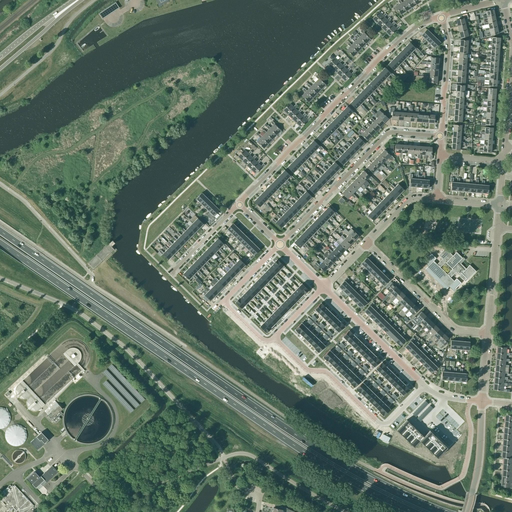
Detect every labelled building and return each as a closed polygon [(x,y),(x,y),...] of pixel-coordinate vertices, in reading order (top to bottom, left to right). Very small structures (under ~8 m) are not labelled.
[(400,4),(396,7),(397,10),(401,15),(406,12),(401,4),(402,3),(399,0),(398,1),(400,4)] [(402,3),(401,4),(406,12),(411,8),(406,0),(404,0),(405,1),(402,3)] [(406,0),(411,8),(416,5),(413,0),(406,0)] [(111,5),(115,11),(120,8),(116,2),(111,5)] [(107,8),(111,14),(115,11),(111,5),(107,8)] [(103,11),(106,17),(111,14),(107,8),(103,11)] [(487,16),(482,17),(483,19),(487,19),(487,18),(495,16),(494,10),(486,11),(487,16)] [(103,11),(98,14),(102,20),(106,17),(103,11)] [(379,12),(372,19),(377,23),(383,17),(384,17),(386,15),(385,13),(382,16),(379,12)] [(457,25),(465,23),(464,20),(468,19),(468,16),(467,17),(463,18),(456,20),(457,25)] [(488,22),(484,23),(484,25),(488,24),(488,23),(496,22),(495,16),(487,18),(487,19),(488,22)] [(383,17),(377,23),(381,28),(388,21),(388,22),(391,19),(389,17),(387,20),(384,17),(383,17)] [(388,21),(381,28),(385,32),(392,25),(393,26),(395,23),(394,22),(391,24),(388,22),(388,21)] [(459,31),(466,29),(466,26),(470,25),(469,22),(465,23),(457,25),(459,31)] [(489,28),(485,29),(485,31),(489,30),(489,29),(497,28),(496,22),(488,23),(488,24),(489,28)] [(392,25),(385,32),(390,36),(396,30),(397,30),(400,28),(398,26),(395,29),(393,26),(392,25)] [(470,28),(466,29),(459,31),(460,38),(468,36),(467,31),(471,30),(470,28)] [(490,34),(486,35),(487,37),(491,36),(491,35),(498,34),(497,28),(489,29),(489,30),(490,34)] [(360,37),(359,37),(366,44),(370,40),(364,33),(364,32),(362,30),(360,31),(363,34),(360,37)] [(427,30),(421,35),(425,39),(422,42),(423,44),(426,40),(431,34),(427,30)] [(356,41),(355,42),(362,48),(366,44),(359,37),(360,37),(357,34),(356,36),(358,38),(356,41)] [(431,34),(426,40),(429,43),(426,46),(428,48),(431,45),(430,44),(436,38),(431,34)] [(351,45),(351,46),(357,53),(362,48),(355,42),(356,41),(353,38),(351,40),(354,43),(351,45)] [(436,38),(430,44),(431,45),(434,47),(430,51),(432,52),(435,49),(435,48),(440,43),(436,38)] [(350,47),(346,51),(353,57),(357,53),(351,46),(351,45),(349,43),(347,44),(350,47)] [(410,43),(405,47),(411,53),(412,52),(414,49),(417,52),(419,51),(416,48),(415,48),(410,43)] [(405,47),(401,52),(407,57),(410,54),(413,57),(415,55),(412,52),(411,53),(405,47)] [(401,52),(397,56),(402,62),(403,61),(406,58),(409,61),(410,60),(407,57),(401,52)] [(397,56),(392,60),(398,66),(399,65),(401,63),(407,68),(408,66),(403,61),(402,62),(397,56)] [(332,60),(328,64),(332,69),(339,62),(339,63),(342,60),(340,59),(338,61),(334,58),(332,60)] [(392,60),(388,65),(393,71),(397,67),(400,70),(402,69),(399,65),(398,66),(392,60)] [(339,62),(332,69),(336,73),(343,66),(344,67),(346,65),(345,63),(342,66),(339,63),(339,62)] [(343,66),(336,73),(341,77),(347,71),(348,72),(351,69),(349,67),(347,70),(344,67),(343,66)] [(385,68),(380,72),(386,78),(387,77),(390,75),(393,78),(394,76),(391,73),(390,73),(385,68)] [(347,71),(341,77),(345,82),(352,75),(352,76),(355,73),(357,71),(355,70),(354,72),(353,72),(351,74),(348,72),(347,71)] [(380,72),(376,77),(382,82),(385,79),(388,82),(390,80),(387,77),(386,78),(380,72)] [(403,81),(408,76),(405,72),(399,78),(403,81)] [(315,82),(314,83),(321,89),(326,85),(319,78),(317,75),(315,77),(318,79),(315,82)] [(376,77),(372,81),(377,87),(378,86),(381,83),(384,87),(386,85),(382,82),(376,77)] [(311,87),(310,87),(317,94),(321,89),(314,83),(315,82),(312,80),(311,81),(314,84),(311,87)] [(372,81),(367,86),(373,91),(374,91),(376,88),(380,91),(381,89),(378,86),(377,87),(372,81)] [(307,91),(306,92),(313,98),(317,94),(310,87),(311,87),(308,84),(307,86),(309,88),(307,91)] [(367,86),(363,90),(369,96),(369,95),(372,92),(375,95),(377,94),(374,91),(373,91),(367,86)] [(305,93),(302,96),(308,103),(313,98),(306,92),(307,91),(304,88),(302,90),(305,93)] [(363,90),(359,95),(364,100),(365,99),(368,97),(371,100),(373,98),(369,95),(369,96),(363,90)] [(359,95),(354,99),(360,105),(361,104),(363,101),(367,104),(368,103),(365,99),(364,100),(359,95)] [(354,99),(350,104),(356,109),(359,106),(362,109),(364,107),(361,104),(360,105),(354,99)] [(290,104),(283,110),(287,115),(294,108),(295,109),(297,106),(296,105),(293,107),(290,104)] [(347,106),(343,111),(348,117),(349,116),(352,113),(355,116),(357,115),(353,111),(353,112),(347,106)] [(294,108),(287,115),(292,119),(298,112),(299,113),(302,110),(300,109),(298,111),(295,109),(294,108)] [(389,108),(389,112),(390,112),(390,115),(391,115),(392,115),(392,120),(398,120),(398,117),(398,112),(397,112),(394,112),(394,108),(392,108),(389,108)] [(343,111),(338,115),(344,121),(345,120),(347,118),(351,121),(352,119),(349,116),(348,117),(343,111)] [(298,112),(292,119),(296,123),(303,117),(306,115),(304,113),(302,116),(299,113),(298,112)] [(375,114),(374,115),(377,118),(378,117),(384,123),(388,119),(382,113),(379,117),(376,114),(375,114)] [(338,115),(334,120),(340,126),(340,125),(343,128),(346,125),(348,124),(345,120),(344,121),(338,115)] [(303,117),(296,123),(300,128),(307,121),(308,122),(310,119),(309,117),(306,120),(303,117)] [(371,118),(370,120),(373,123),(374,122),(379,127),(384,123),(378,117),(377,118),(374,121),(371,118)] [(334,120),(330,124),(335,130),(336,129),(339,127),(342,130),(343,128),(340,125),(340,126),(334,120)] [(271,128),(270,129),(277,135),(281,131),(274,124),(275,124),(272,121),(271,123),(273,125),(271,128)] [(367,122),(366,124),(369,127),(369,126),(375,132),(379,127),(374,122),(373,123),(370,125),(367,122)] [(266,123),(264,125),(266,127),(269,130),(266,133),(272,140),(277,135),(270,129),(271,128),(266,123)] [(330,124),(325,129),(331,134),(332,134),(334,131),(338,134),(339,133),(339,132),(336,129),(335,130),(330,124)] [(363,126),(361,128),(364,131),(365,130),(371,136),(375,132),(369,126),(369,127),(366,129),(363,126)] [(325,129),(321,133),(327,139),(327,138),(330,135),(333,139),(335,137),(332,134),(331,134),(325,129)] [(262,137),(261,138),(268,144),(272,140),(266,133),(264,130),(262,132),(265,134),(262,137)] [(359,131),(357,132),(360,136),(361,135),(367,141),(371,136),(365,130),(364,131),(362,134),(359,131)] [(257,132),(256,134),(258,136),(261,138),(257,142),(264,149),(268,144),(261,138),(262,137),(259,134),(257,132)] [(321,133),(316,138),(322,143),(326,140),(329,143),(330,141),(327,138),(327,139),(321,133)] [(352,138),(350,139),(354,143),(354,142),(360,147),(365,143),(359,137),(355,141),(352,138)] [(314,141),(309,145),(315,151),(316,150),(318,147),(322,150),(323,149),(320,146),(319,146),(314,141)] [(348,142),(346,144),(349,147),(350,146),(356,152),(360,147),(354,142),(354,143),(351,145),(348,142)] [(309,145),(305,150),(311,155),(314,152),(317,155),(321,158),(322,157),(319,153),(316,150),(315,151),(309,145)] [(343,147),(342,148),(345,151),(346,151),(352,156),(356,152),(350,146),(349,147),(347,150),(343,147)] [(241,153),(237,157),(242,161),(248,154),(249,155),(252,153),(250,151),(248,154),(244,150),(241,153)] [(305,150),(300,154),(306,160),(307,159),(310,156),(313,159),(314,158),(311,155),(305,150)] [(337,150),(336,151),(338,153),(341,156),(341,155),(347,161),(352,156),(346,151),(345,151),(342,154),(339,151),(337,150)] [(384,150),(380,154),(386,160),(386,159),(389,157),(392,160),(394,158),(390,155),(390,156),(384,150)] [(248,154),(242,161),(246,165),(253,159),(254,159),(256,157),(255,155),(252,158),(249,155),(248,154)] [(300,154),(296,159),(302,164),(303,163),(305,161),(309,164),(310,162),(307,159),(306,160),(300,154)] [(380,154),(376,159),(381,164),(382,164),(385,161),(388,164),(389,162),(386,159),(386,160),(380,154)] [(335,156),(333,157),(337,160),(343,165),(347,161),(341,155),(341,156),(338,159),(335,156)] [(253,159),(246,165),(251,170),(257,163),(258,164),(261,161),(259,160),(256,162),(254,159),(253,159)] [(296,159),(292,163),(298,169),(298,168),(301,171),(304,168),(306,169),(307,168),(306,166),(303,163),(302,164),(296,159)] [(376,159),(371,163),(377,169),(378,168),(380,165),(383,168),(385,167),(382,164),(381,164),(376,159)] [(328,163),(326,164),(330,167),(336,172),(340,168),(335,162),(331,166),(328,163)] [(257,163),(251,170),(255,174),(262,167),(262,168),(265,165),(263,164),(261,166),(258,164),(257,163)] [(292,163),(287,167),(293,173),(297,169),(300,173),(301,171),(298,168),(298,169),(292,163)] [(371,163),(367,167),(373,173),(376,170),(379,173),(381,171),(378,168),(377,169),(371,163)] [(315,167),(314,169),(318,173),(321,176),(322,175),(327,181),(332,177),(326,171),(325,172),(322,175),(319,171),(315,167)] [(324,167),(322,169),(325,172),(326,171),(332,177),(336,172),(330,167),(327,170),(324,167)] [(285,170),(280,175),(286,181),(287,180),(289,177),(292,180),(294,179),(291,175),(290,176),(285,170)] [(364,171),(359,175),(365,181),(366,180),(368,178),(372,181),(373,179),(370,176),(369,176),(364,171)] [(280,175),(276,179),(281,185),(282,184),(285,182),(288,185),(290,183),(287,180),(286,181),(280,175)] [(315,176),(313,178),(317,181),(317,180),(323,185),(327,181),(322,175),(321,176),(318,179),(315,176)] [(359,175),(355,180),(361,186),(361,185),(364,188),(366,186),(367,185),(369,184),(368,183),(366,180),(365,181),(359,175)] [(276,179),(271,184),(277,189),(278,189),(281,186),(284,189),(285,187),(282,184),(281,185),(276,179)] [(311,180),(309,182),(312,185),(313,184),(319,190),(323,185),(317,180),(317,181),(314,183),(311,180)] [(355,180),(350,184),(356,190),(357,189),(360,187),(363,190),(364,188),(361,185),(361,186),(355,180)] [(271,184),(267,188),(273,194),(273,193),(277,196),(279,193),(280,194),(282,193),(281,192),(278,189),(277,189),(271,184)] [(306,185),(305,186),(308,190),(309,189),(314,195),(319,190),(313,184),(312,185),(309,188),(306,185)] [(350,184),(346,189),(352,194),(353,194),(355,191),(358,194),(360,192),(357,189),(356,190),(350,184)] [(391,185),(390,186),(393,189),(394,189),(399,194),(404,190),(398,184),(395,188),(391,185)] [(267,188),(263,193),(268,198),(269,198),(272,195),(275,198),(277,196),(273,193),(273,194),(267,188)] [(346,189),(342,193),(347,199),(351,195),(354,199),(356,200),(358,199),(356,197),(353,194),(352,194),(346,189)] [(387,189),(385,191),(389,194),(389,193),(395,199),(399,194),(394,189),(393,189),(390,192),(387,189)] [(299,192),(298,193),(301,196),(302,196),(308,201),(312,197),(306,191),(303,195),(299,192)] [(201,193),(196,199),(199,202),(196,205),(198,207),(201,204),(200,203),(206,197),(201,193)] [(263,193),(258,197),(264,203),(265,202),(267,199),(269,201),(271,202),(272,201),(269,198),(268,198),(263,193)] [(383,193),(381,195),(384,198),(385,198),(391,203),(395,199),(389,193),(389,194),(386,197),(383,193)] [(295,196),(294,198),(297,201),(297,200),(303,206),(308,201),(302,196),(301,196),(298,199),(295,196)] [(206,197),(200,203),(201,204),(204,207),(201,210),(202,211),(205,208),(205,207),(210,202),(206,197)] [(258,197),(254,202),(260,207),(263,204),(266,207),(268,208),(269,206),(268,205),(265,202),(264,203),(258,197)] [(378,198),(377,200),(380,203),(381,202),(386,208),(391,203),(385,198),(384,198),(382,201),(378,198)] [(291,201),(289,202),(292,205),(293,205),(299,210),(303,206),(297,200),(297,201),(294,204),(291,201)] [(210,202),(205,207),(205,208),(208,211),(205,214),(207,216),(210,212),(209,212),(215,206),(210,202)] [(374,202),(372,204),(376,207),(376,206),(382,212),(386,208),(381,202),(380,203),(377,206),(374,202)] [(370,207),(368,209),(371,212),(372,211),(378,217),(382,212),(376,206),(376,207),(372,204),(370,207)] [(286,205),(285,207),(288,210),(289,209),(295,215),(299,210),(293,205),(292,205),(290,208),(286,205)] [(207,216),(209,218),(210,218),(211,220),(214,217),(216,219),(220,215),(217,213),(220,210),(215,206),(209,212),(210,212),(207,216)] [(329,207),(324,211),(330,217),(331,216),(333,213),(337,217),(338,215),(335,212),(334,212),(329,207)] [(282,210),(280,211),(284,214),(290,219),(295,215),(289,209),(288,210),(285,213),(282,210)] [(324,211),(320,216),(326,221),(329,218),(332,221),(335,224),(336,222),(336,221),(334,219),(331,216),(330,217),(324,211)] [(365,211),(364,213),(367,216),(368,216),(373,221),(378,217),(372,211),(371,212),(369,214),(365,211)] [(278,214),(276,216),(279,219),(280,218),(286,224),(290,219),(284,214),(281,217),(278,214)] [(320,216),(316,220),(321,226),(322,225),(325,222),(328,225),(330,224),(326,221),(320,216)] [(191,219),(189,221),(192,224),(193,223),(199,229),(203,224),(198,218),(194,222),(191,219)] [(204,218),(202,220),(210,227),(212,225),(204,218)] [(273,218),(272,220),(275,223),(276,223),(281,228),(286,224),(280,218),(279,219),(277,222),(273,218)] [(316,220),(311,225),(317,230),(318,230),(321,227),(324,230),(325,228),(322,225),(321,226),(316,220)] [(187,223),(185,225),(188,228),(189,227),(195,233),(199,229),(193,223),(192,224),(190,226),(187,223)] [(233,223),(227,229),(231,233),(227,236),(229,237),(232,234),(231,234),(237,228),(233,223)] [(311,225),(307,229),(313,235),(313,234),(316,231),(319,234),(321,233),(318,230),(317,230),(311,225)] [(182,228),(181,229),(184,233),(184,232),(190,237),(195,233),(189,227),(188,228),(185,231),(182,228)] [(237,228),(231,234),(232,234),(235,237),(232,240),(234,242),(237,239),(236,238),(242,232),(237,228)] [(307,229),(303,234),(308,239),(309,239),(312,236),(315,239),(317,237),(313,234),(313,235),(307,229)] [(345,229),(343,231),(345,233),(348,236),(348,235),(354,241),(359,236),(356,234),(353,231),(351,229),(348,232),(345,229)] [(178,232),(176,234),(179,237),(180,236),(186,242),(190,237),(184,232),(184,233),(181,235),(178,232)] [(242,232),(236,238),(237,239),(239,241),(236,245),(238,246),(241,243),(240,242),(246,237),(242,232)] [(303,234),(298,238),(304,244),(305,243),(308,240),(311,243),(312,242),(309,239),(308,239),(303,234)] [(342,235),(340,237),(343,240),(344,240),(350,245),(354,241),(348,235),(348,236),(345,239),(342,235)] [(173,237),(172,238),(175,242),(176,241),(181,246),(186,242),(180,236),(179,237),(177,240),(173,237)] [(246,237),(240,242),(241,243),(244,246),(241,249),(242,250),(245,247),(250,241),(246,237)] [(218,238),(213,243),(219,249),(220,248),(223,245),(226,248),(227,247),(224,243),(224,244),(218,238)] [(298,238),(294,243),(295,244),(300,248),(303,245),(306,248),(308,250),(310,248),(308,246),(305,243),(304,244),(298,238)] [(334,240),(330,244),(332,246),(335,249),(335,248),(341,254),(345,250),(343,248),(340,244),(339,245),(336,242),(336,241),(334,240)] [(338,240),(336,242),(339,245),(340,244),(343,248),(345,250),(350,245),(344,240),(343,240),(341,243),(338,240)] [(169,241),(168,243),(171,246),(171,245),(177,251),(181,246),(176,241),(175,242),(172,244),(169,241)] [(250,241),(245,247),(248,250),(245,253),(247,255),(250,252),(249,251),(255,245),(250,241)] [(213,243),(209,247),(215,253),(216,252),(218,250),(221,253),(223,251),(220,248),(219,249),(213,243)] [(165,246),(163,247),(166,250),(167,250),(173,255),(177,251),(171,245),(171,246),(168,249),(165,246)] [(255,245),(249,251),(250,252),(253,254),(250,257),(251,259),(255,256),(254,255),(259,250),(255,245)] [(209,247),(205,252),(210,258),(211,257),(214,254),(217,257),(219,255),(216,252),(215,253),(209,247)] [(329,249),(327,250),(330,254),(331,253),(337,259),(341,254),(335,248),(335,249),(332,252),(329,249)] [(437,264),(433,261),(427,267),(448,288),(454,281),(450,278),(456,272),(465,282),(475,271),(469,266),(466,269),(461,264),(463,262),(461,259),(462,258),(456,252),(453,256),(445,249),(441,253),(444,257),(437,264)] [(160,250),(157,253),(160,257),(162,255),(163,254),(168,260),(173,255),(167,250),(166,250),(164,253),(160,250)] [(325,253),(323,255),(326,258),(327,257),(332,263),(337,259),(331,253),(330,254),(327,250),(326,252),(325,253)] [(205,252),(200,256),(206,262),(207,261),(210,258),(213,262),(214,260),(211,257),(210,258),(205,252)] [(200,256),(196,261),(202,266),(203,266),(205,263),(208,266),(210,264),(207,261),(206,262),(200,256)] [(320,258),(318,259),(322,262),(328,267),(332,263),(327,257),(326,258),(323,261),(320,258)] [(367,258),(361,264),(364,267),(361,270),(363,272),(366,269),(365,268),(371,262),(367,258)] [(233,260),(231,262),(234,265),(235,264),(241,270),(245,265),(239,259),(236,263),(233,260)] [(277,260),(273,264),(280,270),(284,266),(277,260)] [(196,261),(192,265),(197,271),(198,270),(201,267),(204,270),(206,269),(203,266),(202,266),(196,261)] [(315,264),(313,266),(317,271),(319,268),(324,272),(328,267),(322,262),(319,265),(316,262),(314,264),(315,264)] [(371,262),(365,268),(366,269),(369,272),(366,275),(367,276),(371,273),(370,273),(376,267),(371,262)] [(228,264),(227,266),(230,269),(231,268),(236,274),(241,270),(235,264),(234,265),(232,268),(228,264)] [(273,264),(270,268),(276,274),(280,270),(273,264)] [(192,265),(187,270),(193,275),(194,275),(197,272),(200,275),(201,273),(198,270),(197,271),(192,265)] [(376,267),(370,273),(371,273),(373,276),(370,279),(372,281),(375,278),(374,277),(380,271),(376,267)] [(224,269),(223,270),(226,274),(226,273),(232,278),(236,274),(231,268),(230,269),(227,272),(224,269)] [(270,268),(266,272),(272,278),(276,274),(270,268)] [(187,270),(183,274),(189,280),(192,276),(195,279),(197,278),(194,275),(193,275),(187,270)] [(380,271),(374,277),(375,278),(378,280),(375,283),(376,285),(379,282),(379,281),(384,275),(380,271)] [(266,272),(262,275),(268,282),(272,278),(266,272)] [(220,273),(218,275),(221,278),(222,277),(228,283),(232,278),(226,273),(226,274),(223,276),(220,273)] [(262,275),(258,279),(264,285),(268,282),(262,275)] [(384,275),(379,281),(379,282),(382,285),(379,288),(381,289),(384,286),(383,286),(389,280),(384,275)] [(215,278),(214,279),(217,282),(218,282),(223,287),(228,283),(222,277),(221,278),(219,281),(215,278)] [(344,281),(339,287),(343,291),(349,285),(348,285),(345,282),(348,279),(347,277),(344,281)] [(209,280),(207,282),(209,284),(213,287),(213,286),(219,292),(223,287),(218,282),(217,282),(214,279),(211,282),(209,280)] [(258,279),(254,283),(261,289),(264,285),(258,279)] [(349,285),(343,291),(348,295),(353,290),(353,289),(350,286),(353,283),(351,282),(348,285),(349,285)] [(254,283),(251,287),(257,293),(261,289),(254,283)] [(392,283),(386,289),(390,292),(387,295),(388,297),(391,294),(391,293),(396,287),(392,283)] [(302,284),(298,288),(304,294),(308,290),(302,284)] [(207,287),(205,288),(206,289),(208,291),(209,291),(212,293),(215,296),(219,292),(213,286),(213,287),(210,290),(207,287)] [(353,290),(348,295),(352,300),(358,294),(357,293),(354,291),(357,287),(356,286),(353,289),(353,290)] [(251,287),(247,291),(253,297),(257,293),(251,287)] [(396,287),(391,293),(391,294),(394,296),(391,300),(393,301),(396,298),(395,297),(401,292),(396,287)] [(202,291),(201,293),(204,296),(203,298),(206,301),(208,299),(210,301),(215,296),(212,293),(209,291),(208,291),(206,289),(205,288),(202,291)] [(298,288),(294,292),(300,298),(304,294),(298,288)] [(358,294),(352,300),(356,304),(362,298),(361,298),(359,295),(362,292),(360,290),(357,293),(358,294)] [(247,291),(243,295),(249,301),(253,297),(247,291)] [(294,292),(290,295),(296,302),(300,298),(294,292)] [(401,292),(395,297),(396,298),(399,301),(395,304),(397,306),(400,302),(405,296),(401,292)] [(239,298),(246,305),(249,301),(243,295),(239,299),(239,298)] [(290,295),(286,299),(293,306),(296,302),(290,295)] [(362,298),(356,304),(361,309),(367,303),(363,299),(366,296),(365,295),(361,298),(362,298)] [(405,296),(400,302),(403,305),(400,308),(402,310),(405,307),(404,306),(410,300),(405,296)] [(239,298),(235,302),(242,309),(246,305),(239,298)] [(286,299),(283,303),(289,309),(293,306),(286,299)] [(410,300),(404,306),(405,307),(407,309),(404,313),(406,314),(409,311),(408,310),(414,305),(410,300)] [(369,306),(364,311),(368,316),(374,310),(373,309),(371,307),(374,304),(372,302),(369,305),(369,306)] [(283,303),(279,307),(285,313),(289,309),(283,303)] [(321,303),(315,310),(319,314),(325,307),(321,303)] [(414,305),(408,310),(409,311),(412,314),(409,317),(410,319),(414,315),(413,315),(419,309),(414,305)] [(374,310),(368,316),(373,320),(378,314),(375,311),(378,308),(377,306),(373,309),(374,310)] [(279,307),(275,311),(281,317),(285,313),(279,307)] [(325,307),(319,314),(323,317),(329,311),(325,307)] [(275,311),(271,315),(278,321),(281,317),(275,311)] [(329,311),(323,317),(326,321),(333,315),(329,311)] [(378,314),(373,320),(377,324),(383,319),(382,318),(379,315),(383,312),(381,311),(378,314)] [(416,323),(411,328),(414,330),(418,326),(421,323),(420,322),(426,316),(421,312),(416,318),(419,321),(416,324),(416,323)] [(271,315),(268,319),(274,325),(278,321),(271,315)] [(333,315),(326,321),(330,325),(336,319),(333,315)] [(383,319),(377,324),(382,329),(387,323),(387,322),(384,320),(387,317),(385,315),(382,318),(383,319)] [(426,316),(420,322),(421,323),(424,326),(421,329),(422,330),(426,327),(425,327),(431,321),(426,316)] [(268,319),(264,323),(270,329),(274,325),(268,319)] [(336,319),(330,325),(334,329),(340,322),(336,319)] [(387,323),(382,329),(386,333),(392,327),(391,327),(388,324),(391,321),(390,319),(387,322),(387,323)] [(392,327),(386,333),(391,338),(396,332),(396,331),(393,328),(396,325),(398,323),(396,321),(391,327),(392,327)] [(431,321),(425,327),(426,327),(428,330),(425,333),(427,335),(430,332),(429,331),(435,325),(431,321)] [(340,322),(334,329),(338,333),(345,326),(340,322)] [(264,323),(260,327),(266,333),(270,329),(264,323)] [(301,323),(295,330),(299,334),(305,327),(301,323)] [(435,325),(429,331),(430,332),(433,334),(430,337),(431,339),(434,336),(434,335),(439,329),(435,325)] [(305,327),(299,334),(303,337),(309,331),(305,327)] [(396,332),(391,338),(395,342),(401,336),(400,336),(397,333),(400,330),(399,328),(396,331),(396,332)] [(439,329),(434,335),(434,336),(437,339),(434,342),(436,343),(439,340),(438,339),(439,338),(444,334),(439,329)] [(349,330),(343,337),(347,341),(353,334),(349,330)] [(309,331),(303,337),(307,341),(313,335),(309,331)] [(401,336),(395,342),(400,346),(405,341),(402,337),(405,334),(403,332),(400,336),(401,336)] [(353,334),(347,341),(351,345),(357,338),(353,335),(353,334)] [(439,340),(436,343),(439,346),(438,346),(440,348),(443,345),(443,344),(444,342),(445,342),(446,341),(448,338),(444,334),(439,338),(438,339),(439,340)] [(313,335),(307,341),(311,345),(317,338),(313,335)] [(317,338),(311,345),(315,348),(314,349),(315,349),(321,342),(317,338)] [(357,338),(351,345),(354,348),(361,342),(357,338)] [(410,341),(405,347),(409,351),(415,346),(414,345),(411,342),(414,339),(413,338),(409,341),(410,341)] [(321,342),(315,349),(319,353),(325,346),(321,342)] [(361,342),(354,348),(358,352),(364,346),(361,342)] [(415,346),(409,351),(414,356),(419,350),(419,349),(416,347),(419,344),(417,342),(414,345),(415,346)] [(364,346),(358,352),(362,356),(368,350),(364,346)] [(419,350),(414,356),(418,360),(424,354),(423,354),(426,351),(423,348),(422,346),(421,347),(419,349),(419,350)] [(497,350),(497,353),(506,354),(506,355),(510,356),(511,355),(511,353),(510,353),(506,353),(507,348),(497,347),(497,350)] [(368,350),(362,356),(366,360),(372,353),(368,350)] [(329,351),(323,357),(327,361),(333,354),(329,351)] [(424,354),(418,360),(422,365),(428,359),(427,358),(425,355),(428,352),(426,351),(423,354),(424,354)] [(372,353),(366,360),(370,363),(376,357),(372,353)] [(497,353),(496,359),(506,360),(506,361),(509,362),(509,359),(506,359),(506,355),(506,354),(497,353)] [(333,354),(327,361),(331,364),(337,358),(333,354)] [(428,359),(422,365),(427,369),(432,363),(429,360),(432,357),(430,355),(427,358),(428,359)] [(376,357),(370,363),(374,367),(380,361),(376,357)] [(337,358),(331,364),(335,368),(341,362),(337,358)] [(432,363),(427,369),(431,373),(437,368),(433,364),(437,361),(435,359),(432,363)] [(496,359),(496,366),(505,366),(505,367),(509,368),(509,365),(505,365),(506,361),(506,360),(496,359)] [(341,362),(335,368),(339,372),(345,366),(341,362)] [(382,362),(375,369),(379,373),(386,366),(382,362)] [(345,366),(339,372),(343,376),(349,369),(345,366)] [(386,366),(379,373),(383,377),(390,370),(386,367),(386,366)] [(496,366),(495,372),(505,372),(505,373),(508,374),(508,372),(505,371),(505,367),(505,366),(496,366)] [(349,369),(343,376),(347,380),(353,373),(349,369)] [(390,370),(383,377),(387,380),(393,374),(390,370)] [(495,372),(495,378),(504,379),(508,380),(508,378),(504,377),(505,373),(505,372),(495,372)] [(353,373),(347,380),(350,383),(350,384),(357,377),(353,373)] [(393,374),(387,380),(391,384),(397,378),(393,374)] [(357,377),(350,384),(354,387),(361,381),(357,377)] [(397,378),(391,384),(395,388),(401,382),(397,378)] [(495,378),(494,384),(503,385),(507,386),(511,386),(511,384),(507,384),(504,383),(504,379),(495,378)] [(45,405),(22,381),(16,387),(15,389),(15,390),(15,391),(15,392),(15,393),(16,394),(16,395),(16,396),(18,398),(19,398),(20,398),(20,399),(21,399),(23,399),(24,399),(25,399),(26,399),(27,400),(26,402),(26,403),(26,404),(26,405),(26,406),(27,407),(28,407),(27,408),(29,410),(30,410),(31,411),(32,411),(33,411),(34,411),(35,411),(37,411),(38,411),(41,411),(42,409),(41,408),(45,405)] [(401,382),(395,388),(399,392),(405,385),(401,382)] [(362,383),(356,389),(360,393),(366,386),(362,383)] [(494,384),(494,390),(503,391),(503,392),(507,392),(510,392),(510,390),(507,390),(503,389),(503,385),(494,384)] [(405,385),(399,392),(403,396),(409,389),(405,385)] [(366,386),(360,393),(364,397),(370,390),(366,386)] [(370,390),(364,397),(368,400),(374,394),(370,390)] [(374,394),(368,400),(372,404),(378,398),(374,394)] [(378,398),(372,404),(376,408),(382,402),(378,398)] [(63,416),(63,414),(60,411),(63,409),(55,400),(50,405),(50,406),(45,411),(52,419),(50,421),(50,422),(52,421),(53,420),(54,421),(52,423),(54,423),(55,422),(56,423),(60,419),(58,417),(61,415),(62,416),(63,416)] [(426,401),(413,414),(416,417),(429,404),(426,401)] [(382,402),(376,408),(379,411),(379,412),(386,405),(382,402)] [(0,430),(13,420),(1,405),(0,405),(0,430)] [(386,405),(379,412),(383,416),(390,409),(386,405)] [(430,406),(417,419),(420,422),(433,409),(430,406)] [(424,437),(406,420),(396,430),(414,447),(420,441),(437,458),(447,448),(429,431),(424,437)] [(19,425),(7,425),(6,444),(26,445),(27,430),(19,429),(19,425)] [(37,450),(48,440),(41,432),(30,443),(37,450)] [(36,488),(40,484),(42,486),(58,472),(52,466),(40,477),(35,472),(34,472),(27,478),(33,484),(32,484),(36,488)] [(511,470),(503,470),(502,476),(511,477),(511,478),(511,475),(511,476),(511,473),(511,470)] [(502,481),(501,487),(511,487),(511,486),(511,481),(511,482),(511,478),(511,477),(502,476),(502,481)] [(12,487),(10,485),(2,492),(5,495),(0,499),(3,503),(2,504),(9,511),(27,511),(34,506),(14,485),(12,487)]
